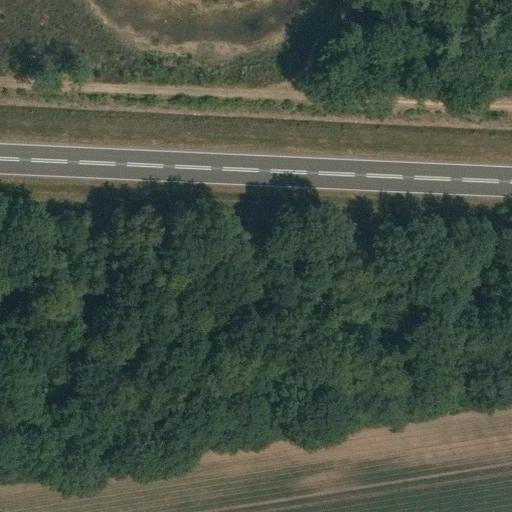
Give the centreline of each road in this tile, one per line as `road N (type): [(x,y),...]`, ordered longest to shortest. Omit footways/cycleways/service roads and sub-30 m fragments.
road 1 (trunk): [(511,183),(0,159)]
road 2 (track): [(303,91),(0,78)]
road 3 (track): [(511,107),(303,91)]
